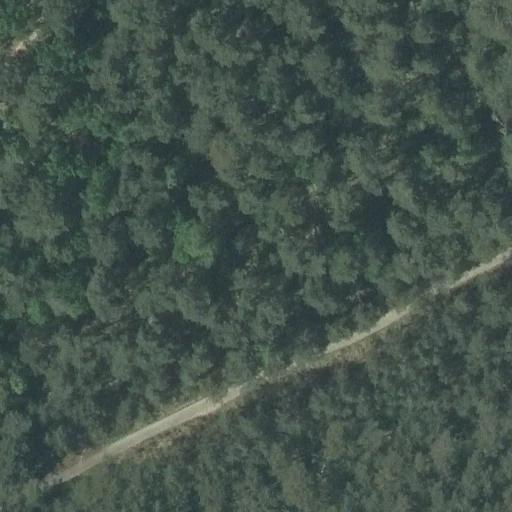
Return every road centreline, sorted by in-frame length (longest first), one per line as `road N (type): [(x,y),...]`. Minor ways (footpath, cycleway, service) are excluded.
road 1 (track): [(511,250),(191,420),(75,468)]
road 2 (track): [(75,468),(65,407),(0,310)]
